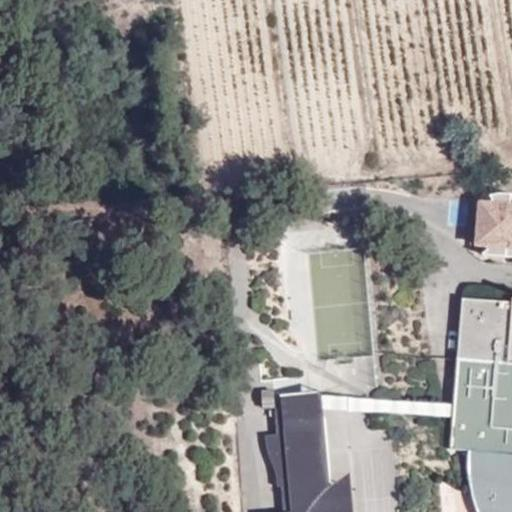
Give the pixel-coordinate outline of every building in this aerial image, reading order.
[(511,178),(501,178),(501,188),(511,188),(511,178)] [(490,188),(487,232),(500,233),(511,233),(511,188),(501,188),(490,188)] [(511,241),(511,233),(500,233),(500,241),(511,241)] [(511,511),(511,294),(471,291),(463,423),(462,436),(461,441),(477,443),(478,462),(481,482),(488,500),(488,502),(491,511),(511,511)] [(338,479),(339,479),(336,395),(336,384),(294,386),(295,397),(284,397),(286,428),(275,430),(285,472),(289,472),(291,492),(299,492),(299,502),(271,506),(271,511),(309,511),(315,502),(326,490),(338,479)] [(336,395),(462,436),(463,423),(344,384),(336,384),(336,395)] [(263,391),(263,409),(278,409),(277,390),(263,391)] [(364,511),(361,468),(352,472),(339,479),(338,479),(326,490),(315,502),(309,511),(364,511)]
